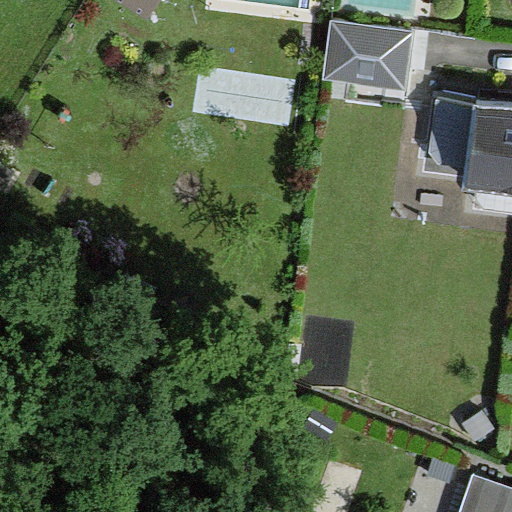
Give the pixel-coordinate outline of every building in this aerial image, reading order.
[(407,68),(411,30),(340,21),(335,60),(407,68)] [(470,163),(479,101),(440,97),(433,149),(441,161),(470,163)] [(511,182),(511,101),(479,97),(479,101),(470,163),(469,178),(481,179),(511,182)] [(511,182),(481,179),(479,194),(487,204),(511,207),(511,182)] [(511,511),(511,487),(474,475),(461,511),(511,511)]
